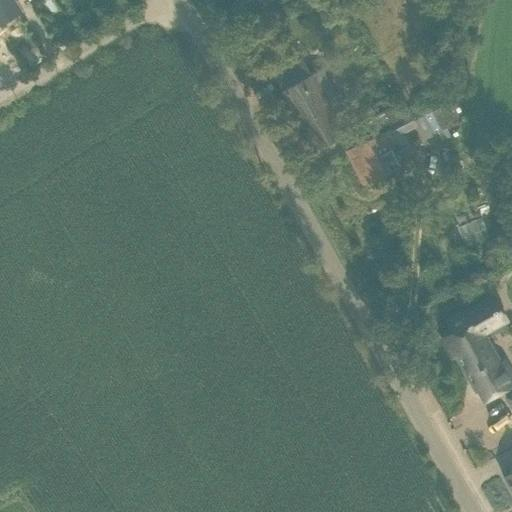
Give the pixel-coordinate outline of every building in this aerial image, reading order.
[(0,0),(0,26),(6,36),(17,29),(12,19),(21,14),(12,0),(0,0)] [(281,90),(315,151),(342,136),(330,116),(343,109),(320,68),(310,74),(301,58),(272,74),(281,90)] [(403,100),(381,111),(388,124),(409,113),(403,100)] [(363,157),(352,163),(360,179),(371,173),(374,178),(392,169),(399,165),(391,150),(406,142),(401,133),(416,126),(423,140),(437,132),(441,140),(450,135),(446,127),(448,127),(458,122),(448,102),(424,114),(422,109),(411,115),(409,113),(388,124),(390,129),(375,136),(358,145),(363,157)] [(464,310),(445,320),(452,332),(441,338),(452,357),(455,355),(475,391),(486,385),(492,396),(511,384),(511,375),(503,360),(500,362),(482,329),(490,325),(480,307),(466,315),(464,310)] [(511,470),(502,476),(511,493),(511,470)]
